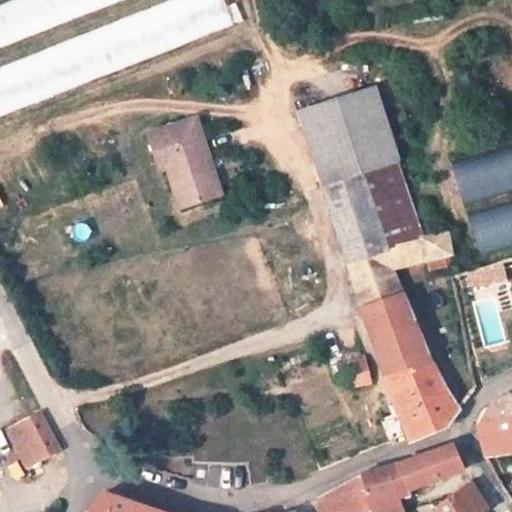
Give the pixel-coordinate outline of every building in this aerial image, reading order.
[(184,0),(0,65),(0,110),(232,28),(221,0),(184,0)] [(320,189),(345,263),(419,238),(395,165),(398,164),(375,92),(296,116),(320,189)] [(217,194),(193,118),(146,133),(156,167),(163,165),(175,207),(217,194)] [(463,205),(511,190),(511,144),(450,163),(463,205)] [(506,249),(511,246),(511,202),(493,208),(506,249)] [(444,235),(419,238),(423,260),(448,254),(444,235)] [(399,266),(423,260),(419,238),(345,263),(360,308),(399,297),(389,268),(399,266)] [(486,267),(490,279),(506,274),(502,261),(486,267)] [(479,282),(490,279),(486,267),(475,270),(479,282)] [(426,357),(399,297),(360,308),(382,379),(404,434),(407,443),(445,427),(457,412),(440,389),(442,387),(426,357)] [(368,385),(361,360),(343,366),(350,390),(368,385)] [(511,390),(504,394),(489,403),(493,420),(475,424),(484,454),(485,457),(511,452),(511,390)] [(43,412),(20,422),(41,460),(61,449),(43,412)] [(401,511),(395,495),(410,490),(460,469),(452,452),(451,448),(450,447),(449,446),(445,446),(357,475),(336,486),(317,498),(320,511),(355,511),(368,510),(368,511),(401,511)] [(442,498),(432,511),(482,511),(485,510),(468,481),(444,497),(442,498)] [(87,511),(157,511),(100,494),(87,511)]
